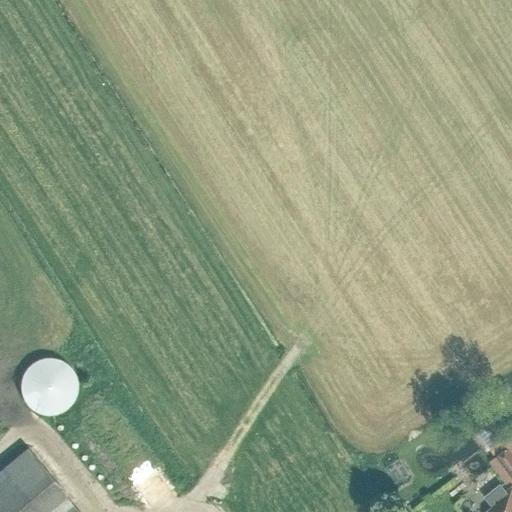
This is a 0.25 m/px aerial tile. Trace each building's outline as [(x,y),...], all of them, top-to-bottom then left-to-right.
[(73,395),(75,386),(73,377),(69,369),(63,362),(55,358),(46,357),(37,358),(29,363),(23,369),(19,377),(17,386),(19,395),(23,403),(29,409),(37,413),(46,414),(55,413),(63,409),(69,403),(73,395)] [(511,424),(511,419),(500,401),(493,405),(508,427),(511,424)] [(488,462),(504,484),(511,478),(511,434),(498,416),(476,432),(495,457),(488,462)] [(77,511),(24,447),(0,466),(0,511),(77,511)] [(395,471),(386,476),(396,494),(406,488),(395,471)] [(482,498),(490,508),(485,511),(511,511),(511,486),(504,492),(498,485),(482,498)]
